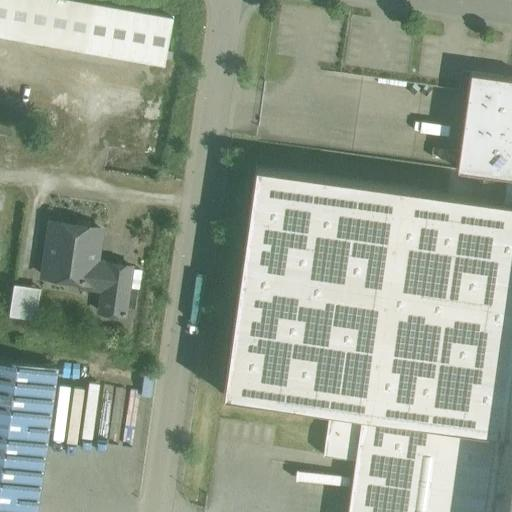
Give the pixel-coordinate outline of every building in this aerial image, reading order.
[(178,21),(64,0),(0,0),(0,39),(167,69),(178,21)] [(511,77),(471,72),(457,168),(511,175),(511,77)] [(490,511),(511,361),(511,201),(255,165),(223,393),(329,408),(361,413),(355,457),(346,511),(490,511)] [(75,224),(51,221),(43,275),(83,280),(82,285),(103,288),(106,265),(100,264),(96,260),(101,228),(91,226),(88,222),(80,221),(75,224)] [(132,265),(107,262),(106,265),(103,288),(100,311),(125,314),(132,265)] [(40,287),(14,283),(9,313),(35,317),(40,287)] [(36,511),(58,367),(0,358),(0,511),(36,511)] [(361,413),(329,408),(323,453),(355,457),(361,413)]
